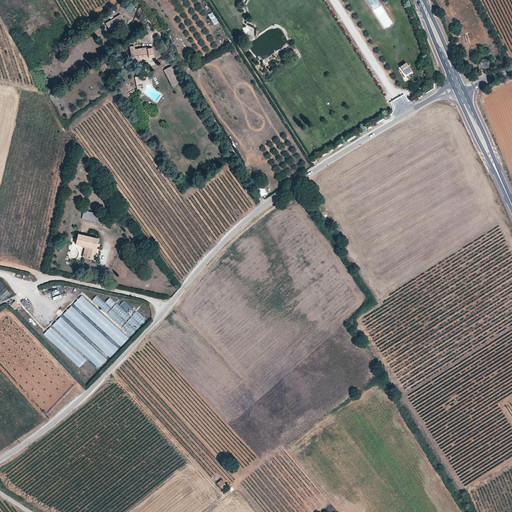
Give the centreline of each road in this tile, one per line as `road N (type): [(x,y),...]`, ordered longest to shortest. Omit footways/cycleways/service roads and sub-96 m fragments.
road 1 (unclassified): [(460,85),(348,148),(235,228),(71,407),(0,459)]
road 2 (track): [(168,308),(0,266)]
road 3 (tertiary): [(511,205),(460,85)]
